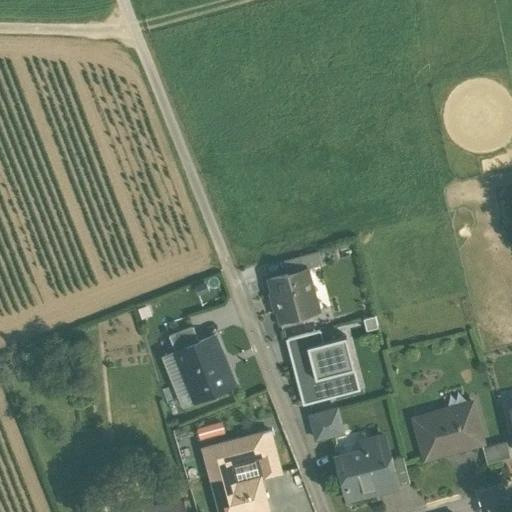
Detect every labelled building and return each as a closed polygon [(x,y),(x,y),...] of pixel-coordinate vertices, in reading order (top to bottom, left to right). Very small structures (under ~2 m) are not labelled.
[(511,192),(502,195),(508,225),(511,224),(511,192)] [(306,269),(269,279),(281,320),(317,310),(306,269)] [(193,326),(169,336),(175,350),(198,341),(193,326)] [(293,363),(297,362),(310,359),(307,346),(323,342),(320,330),(287,339),(293,363)] [(198,341),(175,350),(195,401),(232,386),(219,353),(221,352),(214,334),(198,341)] [(346,336),(323,342),(307,346),(310,359),(297,362),(303,384),(298,386),(303,404),(350,392),(345,371),(355,368),(346,336)] [(472,402),(413,418),(424,458),(483,442),(472,402)] [(337,408),(309,415),(315,439),(343,432),(337,408)] [(269,430),(203,447),(220,511),(262,511),(269,510),(260,477),(265,476),(280,472),(269,430)] [(384,435),(363,441),(365,448),(336,456),(340,470),(336,476),(338,483),(344,487),(347,498),(374,491),(379,483),(393,479),(395,479),(390,459),(384,435)] [(507,442),(482,448),(486,464),(511,457),(507,442)] [(403,456),(390,459),(395,479),(393,479),(395,486),(409,482),(403,456)] [(185,511),(184,501),(118,511),(185,511)] [(96,511),(95,502),(81,503),(81,511),(96,511)]
